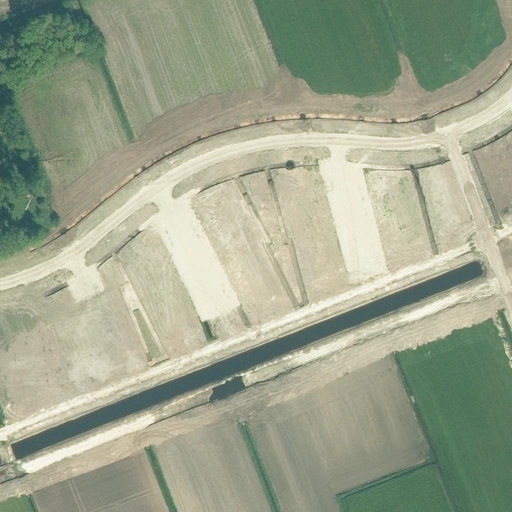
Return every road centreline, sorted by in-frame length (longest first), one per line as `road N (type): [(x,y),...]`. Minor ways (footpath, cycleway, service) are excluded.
road 1 (residential): [(0,478),(477,291)]
road 2 (residential): [(0,285),(70,255),(175,176),(253,146)]
road 3 (residential): [(253,146),(423,142),(446,134)]
road 4 (residential): [(231,57),(233,38),(345,52)]
road 5 (residential): [(240,511),(226,478),(264,463),(283,511)]
road 6 (residential): [(477,291),(452,223),(463,177)]
